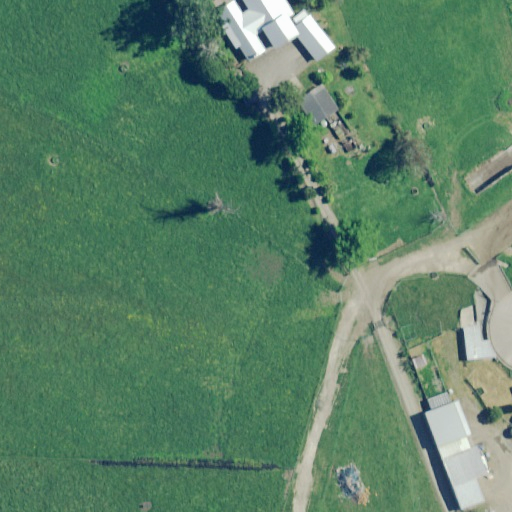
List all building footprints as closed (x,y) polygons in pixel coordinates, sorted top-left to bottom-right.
[(304,6),(291,14),(281,0),(241,0),(248,11),(240,15),(232,2),(216,12),(223,23),(216,28),(230,49),(237,44),(248,61),(263,51),(253,36),(261,31),(273,49),(292,37),(310,64),(332,50),(304,6)] [(336,111),(320,85),(296,100),(312,126),(336,111)] [(477,342),(475,309),(460,310),(464,360),(491,358),(490,341),(477,342)] [(415,337),(402,344),(406,352),(419,346),(415,337)] [(422,355),(410,360),(414,372),(427,367),(422,355)] [(448,405),(444,393),(430,399),(434,410),(422,414),(434,448),(468,435),(455,402),(448,405)] [(484,475),(473,448),(440,460),(459,510),(481,502),(472,479),(484,475)]
